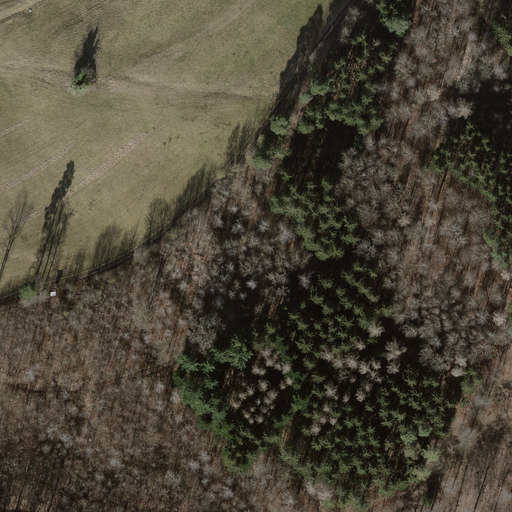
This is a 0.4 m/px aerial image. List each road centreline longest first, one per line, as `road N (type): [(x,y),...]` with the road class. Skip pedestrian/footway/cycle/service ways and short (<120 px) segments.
road 1 (track): [(511,75),(436,146),(331,271),(224,339),(107,382),(55,389),(0,378)]
road 2 (track): [(0,300),(115,267),(179,229),(242,165),(364,0)]
